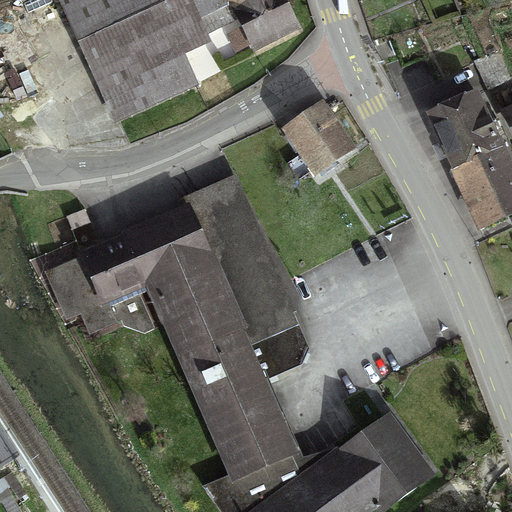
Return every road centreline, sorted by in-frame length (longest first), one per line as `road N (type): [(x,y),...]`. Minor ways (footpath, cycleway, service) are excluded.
road 1 (primary): [(511,416),(462,281),(352,59)]
road 2 (unclassified): [(0,179),(109,165),(174,145),(352,59)]
road 3 (unknown): [(214,125),(300,317)]
